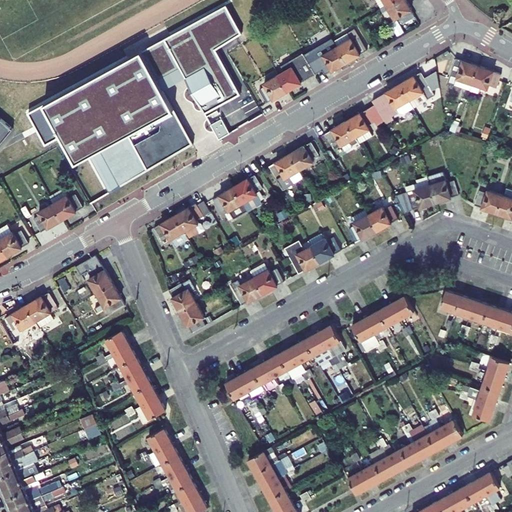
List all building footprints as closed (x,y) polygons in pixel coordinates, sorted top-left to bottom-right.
[(377,0),(382,8),(395,0),(377,0)] [(402,24),(415,17),(411,10),(412,10),(406,0),(395,0),(382,8),(381,8),(389,23),(398,17),(402,24)] [(337,46),(347,62),(361,54),(368,50),(355,29),(335,41),(337,46)] [(65,146),(59,149),(72,170),(84,164),(88,171),(110,159),(106,152),(128,140),(137,157),(205,121),(195,103),(222,88),(194,36),(164,52),(101,86),(48,116),(65,146)] [(93,72),(101,86),(164,52),(156,38),(93,72)] [(335,41),(323,49),(325,53),(337,46),(335,41)] [(318,61),(326,74),(333,70),(347,62),(337,46),(325,53),(323,54),(325,57),(318,61)] [(279,74),(288,91),(302,83),(302,82),(309,78),(297,58),(282,66),(285,71),(279,74)] [(471,90),(479,65),(464,60),(456,58),(448,82),(471,90)] [(479,65),(471,90),(479,93),(481,86),(489,88),(490,85),(497,88),(502,73),(495,71),(495,70),(479,65)] [(401,83),(413,104),(414,107),(435,95),(433,90),(440,86),(437,70),(425,77),(422,71),(415,75),(401,83)] [(260,90),(267,102),(274,99),(288,91),(279,74),(265,83),(266,86),(260,90)] [(413,104),(401,83),(386,91),(387,92),(380,96),(392,117),(413,104)] [(361,112),(347,120),(359,141),(360,143),(373,135),(369,129),(371,128),(369,125),(376,121),(368,108),(361,113),(361,112)] [(0,145),(13,129),(0,117),(0,145)] [(359,141),(347,120),(333,129),(326,133),(334,146),(340,142),(346,151),(353,147),(352,145),(359,141)] [(319,154),(312,141),(305,145),(291,153),(300,169),(314,161),(313,158),(319,154)] [(300,169),(291,153),(276,161),(277,162),(270,166),(284,190),(295,183),(294,182),(304,176),(300,169)] [(431,184),(436,202),(452,197),(459,194),(455,180),(447,182),(444,171),(428,176),(431,184)] [(249,178),(234,186),(249,210),(263,202),(256,191),(263,187),(256,174),(249,178)] [(408,194),(413,209),(420,206),(421,207),(436,202),(431,184),(415,189),(416,192),(408,194)] [(234,219),(249,210),(234,186),(220,194),(220,195),(214,199),(221,211),(228,208),(234,219)] [(504,195),(498,213),(511,217),(511,189),(507,188),(504,195)] [(50,197),(53,203),(67,195),(64,189),(50,197)] [(480,190),(475,204),(483,207),(482,207),(498,213),(504,195),(489,189),(487,193),(480,190)] [(53,203),(63,219),(77,211),(77,210),(84,207),(76,194),(69,198),(68,195),(67,195),(53,203)] [(197,204),(204,216),(212,211),(205,200),(197,204)] [(49,228),(63,219),(53,203),(39,211),(41,214),(34,218),(42,231),(49,227),(49,228)] [(175,214),(189,238),(197,233),(197,234),(202,231),(198,225),(199,222),(197,220),(204,216),(197,204),(197,203),(190,207),(190,206),(175,214)] [(369,214),(378,231),(393,223),(392,222),(399,218),(392,205),(385,209),(383,206),(369,214)] [(282,220),(289,216),(285,209),(278,213),(282,220)] [(364,238),(378,231),(369,214),(367,209),(352,217),(356,225),(349,229),(357,242),(364,238)] [(189,238),(175,214),(161,223),(155,227),(162,240),(169,236),(171,239),(176,246),(189,238)] [(0,238),(12,231),(8,224),(0,228),(0,238)] [(0,238),(0,240),(9,255),(23,247),(29,243),(22,230),(15,234),(13,231),(12,231),(0,238)] [(309,240),(310,241),(321,262),(336,254),(335,253),(342,250),(335,237),(328,240),(326,237),(326,238),(323,233),(309,240)] [(229,240),(233,247),(241,243),(237,236),(229,240)] [(321,262),(310,241),(303,245),(300,239),(286,247),(300,273),(306,269),(307,270),(321,262)] [(0,260),(9,255),(0,240),(0,260)] [(89,278),(97,293),(114,283),(105,269),(96,254),(76,266),(81,275),(89,271),(92,277),(89,278)] [(255,277),(264,293),(278,285),(285,281),(278,268),(271,272),(266,263),(252,270),(255,277)] [(264,293),(255,277),(241,284),(239,280),(231,284),(242,304),(249,301),(250,301),(264,293)] [(173,297),(181,311),(197,302),(192,292),(196,289),(191,278),(170,290),(173,296),(173,297)] [(103,303),(95,307),(97,312),(109,305),(112,312),(125,304),(121,298),(122,297),(114,283),(97,293),(103,303)] [(441,306),(456,312),(462,294),(447,289),(441,306)] [(27,304),(37,321),(40,327),(55,319),(51,312),(52,312),(50,309),(57,305),(50,292),(43,296),(42,295),(27,304)] [(456,312),(470,316),(476,299),(462,294),(456,312)] [(393,302),(402,318),(415,311),(407,295),(393,302)] [(470,316),(484,321),(490,304),(476,299),(470,316)] [(189,325),(193,332),(206,325),(202,318),(205,316),(197,302),(181,311),(189,326),(189,325)] [(380,310),(389,326),(402,318),(393,302),(380,310)] [(7,332),(15,345),(21,342),(16,334),(24,330),(23,329),(37,321),(27,304),(13,313),(6,317),(13,329),(7,332)] [(484,321),(499,326),(505,309),(490,304),(484,321)] [(499,326),(511,330),(511,311),(505,309),(499,326)] [(367,317),(375,333),(389,326),(380,310),(367,317)] [(367,317),(353,324),(367,350),(378,345),(381,350),(384,349),(380,342),(375,333),(367,317)] [(347,349),(333,324),(319,331),(331,352),(333,356),(337,363),(340,361),(336,355),(347,349)] [(123,329),(107,338),(114,352),(130,343),(123,329)] [(319,331),(306,339),(316,357),(318,359),(331,352),(319,331)] [(316,357),(306,339),(293,346),(310,377),(314,376),(306,362),(316,357)] [(99,360),(101,364),(116,355),(121,365),(137,356),(130,343),(114,352),(105,357),(99,360)] [(293,346),(280,353),(289,369),(293,378),(303,372),(307,379),(310,377),(293,346)] [(275,376),(289,369),(280,353),(267,360),(275,376)] [(121,365),(129,378),(145,369),(137,356),(121,365)] [(489,371),(506,377),(511,362),(493,356),(489,371)] [(267,360),(253,368),(262,384),(267,392),(277,387),(281,394),(284,392),(280,385),(275,376),(267,360)] [(240,375),(249,391),(252,389),(262,384),(253,368),(240,375)] [(129,378),(136,391),(152,382),(145,369),(129,378)] [(484,385),(501,391),(506,377),(489,371),(484,385)] [(240,375),(227,382),(235,398),(249,391),(240,375)] [(6,379),(0,381),(0,394),(10,390),(6,379)] [(136,391),(143,404),(159,396),(152,382),(136,391)] [(479,399),(496,405),(501,391),(484,385),(482,390),(472,386),(470,392),(463,390),(462,393),(469,396),(475,398),(479,399)] [(249,391),(254,400),(257,398),(252,389),(249,391)] [(136,408),(144,422),(167,409),(159,396),(143,404),(136,408)] [(475,398),(470,413),(474,414),(479,399),(475,398)] [(479,399),(474,414),(491,420),(496,405),(479,399)] [(315,400),(310,403),(317,414),(322,411),(315,400)] [(4,404),(0,406),(0,417),(9,414),(20,409),(17,404),(6,409),(4,404)] [(263,404),(258,407),(263,414),(267,412),(263,404)] [(436,409),(433,410),(437,417),(442,426),(450,442),(464,435),(455,419),(445,424),(436,409)] [(0,417),(0,429),(1,429),(0,426),(0,424),(11,420),(9,414),(0,417)] [(86,429),(98,424),(93,414),(81,419),(86,429)] [(424,457),(437,449),(428,433),(423,424),(413,429),(407,418),(404,420),(407,425),(410,432),(415,441),(424,457)] [(1,429),(0,429),(0,441),(22,432),(23,432),(21,426),(3,433),(1,429)] [(428,433),(437,449),(450,442),(442,426),(428,433)] [(149,436),(156,450),(172,441),(165,427),(149,436)] [(0,441),(0,453),(10,449),(8,445),(25,438),(22,432),(0,441)] [(156,450),(164,463),(180,454),(172,441),(156,450)] [(402,448),(411,464),(424,457),(415,441),(402,448)] [(0,453),(0,465),(34,451),(32,445),(23,448),(21,444),(10,449),(0,453)] [(272,446),(249,459),(256,473),(272,464),(279,460),(272,446)] [(379,449),(383,458),(389,455),(384,446),(381,448),(379,449)] [(389,455),(398,471),(411,464),(402,448),(389,455)] [(0,465),(0,477),(30,464),(35,462),(39,461),(35,450),(34,451),(0,465)] [(363,470),(371,486),(384,478),(376,462),(371,454),(361,459),(357,452),(354,454),(358,461),(363,470)] [(164,463),(155,468),(160,478),(154,481),(155,485),(162,481),(166,479),(187,467),(180,454),(164,463)] [(376,462),(384,478),(398,471),(389,455),(383,458),(376,462)] [(30,464),(0,477),(4,487),(44,470),(42,464),(37,466),(32,468),(30,464)] [(256,473),(264,486),(280,477),(272,464),(256,473)] [(167,482),(173,492),(174,492),(194,480),(187,467),(166,479),(167,482)] [(4,487),(8,497),(38,485),(36,480),(46,476),(44,470),(4,487)] [(349,477),(358,493),(371,486),(363,470),(349,477)] [(501,487),(492,471),(479,478),(496,510),(499,508),(495,501),(501,498),(496,489),(501,487)] [(264,486),(271,499),(287,490),(280,477),(264,486)] [(496,510),(479,478),(465,486),(474,501),(479,499),(483,508),(489,505),(492,511),(496,510)] [(40,488),(38,485),(8,497),(13,507),(62,486),(59,480),(40,488)] [(194,480),(174,492),(181,505),(201,494),(194,480)] [(13,507),(14,511),(29,511),(47,504),(45,500),(54,496),(66,491),(64,485),(62,486),(13,507)] [(461,509),(474,501),(465,486),(452,493),(461,509)] [(271,499),(278,511),(294,503),(287,490),(271,499)] [(439,500),(445,511),(455,511),(461,509),(452,493),(439,500)] [(181,505),(180,505),(184,511),(199,511),(209,507),(201,494),(181,505)] [(426,507),(428,511),(445,511),(439,500),(426,507)] [(278,511),(298,511),(294,503),(278,511)]
